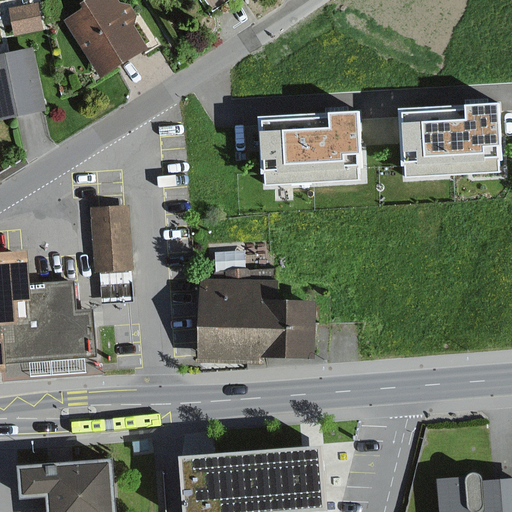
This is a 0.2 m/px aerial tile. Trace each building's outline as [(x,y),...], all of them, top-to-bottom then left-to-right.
[(121,3),(118,0),(87,0),(81,4),(84,9),(65,21),(101,80),(150,50),(135,25),(137,16),(131,5),(121,3)] [(40,3),(9,9),(14,36),(45,30),(40,3)] [(0,121),(48,111),(34,47),(0,54),(0,121)] [(502,98),(390,104),(394,180),(506,174),(502,98)] [(363,106),(249,112),(253,191),(367,184),(363,106)] [(130,205),(91,208),(95,273),(100,273),(102,305),(133,303),(131,271),(134,271),(130,205)] [(273,301),(274,282),(271,244),(213,249),(215,280),(200,279),(198,364),(266,366),(266,358),(315,360),(317,302),(273,301)] [(0,373),(8,373),(7,363),(102,357),(98,307),(82,308),(80,279),(30,282),(28,253),(0,254),(0,373)] [(148,440),(133,442),(134,453),(149,451),(148,440)] [(323,445),(180,457),(184,511),(308,511),(328,510),(323,445)] [(118,511),(114,459),(19,466),(21,500),(47,498),(47,511),(118,511)] [(468,478),(437,480),(439,511),(511,511),(511,479),(483,481),(482,478),(481,476),(478,474),(476,473),(473,474),(470,475),(468,476),(468,478)]
